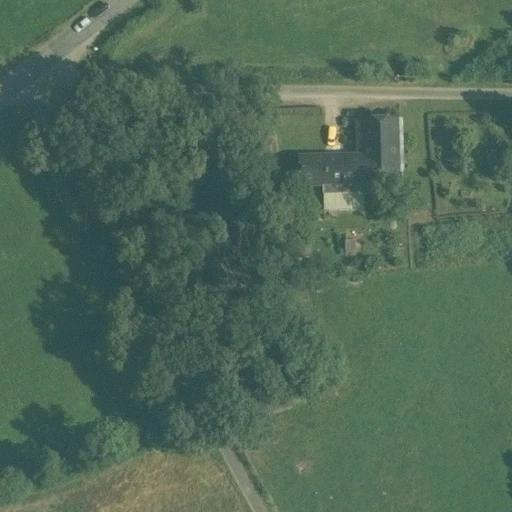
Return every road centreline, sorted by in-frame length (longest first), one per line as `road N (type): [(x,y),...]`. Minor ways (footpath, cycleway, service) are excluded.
road 1 (unclassified): [(261,511),(18,75)]
road 2 (unclassified): [(511,93),(74,87),(18,75)]
road 3 (unclassified): [(118,0),(18,75)]
